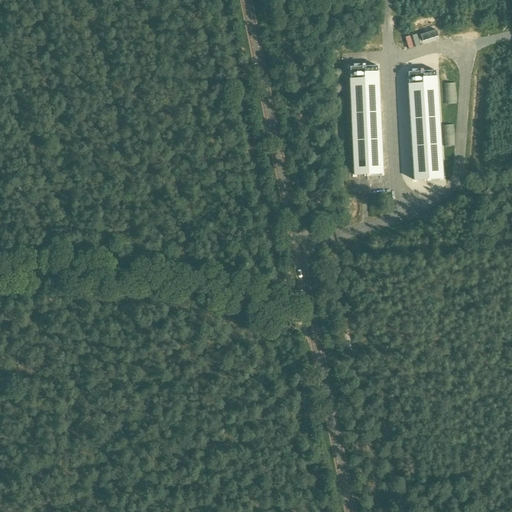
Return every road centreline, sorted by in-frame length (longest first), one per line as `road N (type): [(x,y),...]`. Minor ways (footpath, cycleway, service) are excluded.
road 1 (track): [(381,511),(333,269),(343,241),(321,208),(277,0)]
road 2 (secondary): [(350,511),(245,0)]
road 3 (track): [(285,315),(221,0)]
road 4 (track): [(298,319),(166,281),(0,271)]
